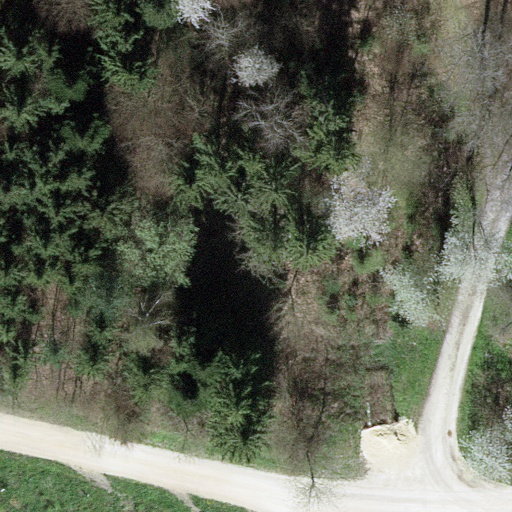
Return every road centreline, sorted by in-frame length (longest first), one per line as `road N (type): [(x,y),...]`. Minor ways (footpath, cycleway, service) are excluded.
road 1 (unclassified): [(408,506),(330,503),(0,436)]
road 2 (track): [(511,179),(472,236),(408,506)]
road 3 (track): [(472,236),(467,101),(440,0)]
